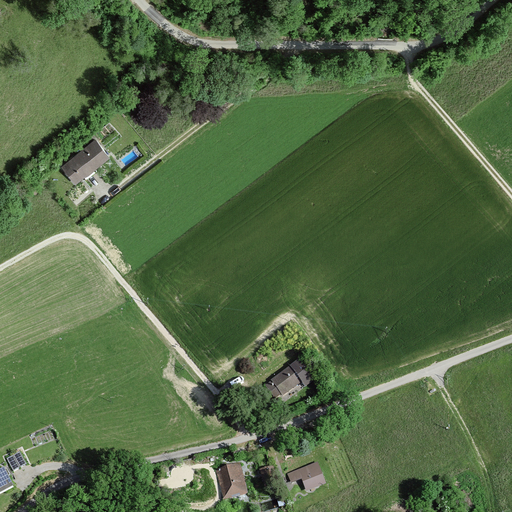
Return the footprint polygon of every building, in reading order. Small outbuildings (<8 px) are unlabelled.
[(109,157),(95,139),(62,166),(76,184),(109,157)] [(315,383),(298,361),(263,388),(273,401),(279,396),(282,400),(301,385),(305,391),(315,383)] [(25,467),(19,454),(6,461),(12,474),(25,467)] [(324,486),(316,464),(285,475),(289,486),(300,482),(304,493),(324,486)] [(246,496),(239,466),(215,472),(222,503),(246,496)] [(0,497),(13,491),(3,471),(0,472),(0,497)]
